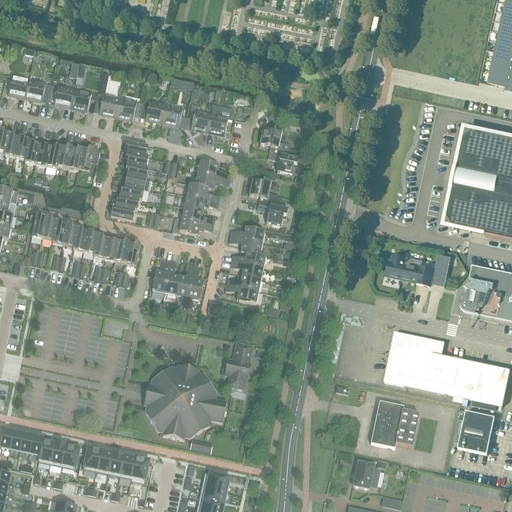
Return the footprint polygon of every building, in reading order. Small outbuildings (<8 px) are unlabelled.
[(511,90),(511,0),(508,0),(490,86),(510,90),(511,90)] [(26,51),(25,57),(34,59),(35,52),(26,51)] [(72,66),(69,80),(76,81),(79,67),(72,66)] [(102,76),(100,83),(107,84),(108,79),(109,77),(102,76)] [(8,99),(25,102),(29,82),(13,78),(8,99)] [(29,82),(25,102),(42,106),(46,85),(29,82)] [(181,83),(179,91),(185,92),(192,94),(194,86),(181,83)] [(52,88),(49,102),(54,104),(54,108),(70,112),(75,91),(58,88),(58,89),(52,88)] [(75,91),(70,112),(87,115),(92,95),(75,91)] [(97,97),(96,103),(102,105),(99,117),(99,118),(116,121),(119,109),(120,101),(104,98),(103,97),(103,98),(97,96),(97,97)] [(119,109),(116,121),(133,125),(134,120),(135,113),(141,114),(143,107),(137,106),(137,104),(120,101),(119,109)] [(143,107),(141,114),(147,115),(146,122),(146,123),(162,127),(166,106),(150,103),(150,104),(143,103),(143,107)] [(166,106),(162,127),(179,130),(185,131),(187,120),(181,119),(183,110),(166,106)] [(187,120),(185,131),(191,132),(191,133),(208,136),(212,116),(201,114),(202,109),(192,107),(189,121),(187,120)] [(212,116),(208,136),(224,140),(225,138),(226,133),(228,122),(232,123),(233,117),(231,113),(223,112),(213,110),(212,116)] [(273,113),(267,117),(270,123),(278,118),(276,115),(274,112),(273,113)] [(271,150),(269,156),(280,158),(282,152),(289,154),(290,147),(280,145),(282,134),(271,131),(270,134),(263,133),(260,148),(271,150)] [(0,133),(0,155),(5,157),(9,137),(4,136),(4,134),(0,133)] [(446,217),(445,219),(446,219),(446,222),(447,224),(448,226),(450,228),(452,229),(452,230),(454,230),(455,229),(466,232),(466,233),(469,233),(469,232),(477,234),(480,235),(485,236),(484,237),(491,238),(494,239),(508,242),(511,242),(511,140),(511,141),(511,142),(500,139),(500,138),(498,138),(497,139),(489,137),(489,136),(487,136),(487,137),(475,134),(475,133),(472,133),(472,134),(470,133),(468,134),(465,135),(464,137),(463,140),(462,139),(462,142),(463,142),(460,154),(459,154),(459,156),(460,156),(457,168),(456,168),(454,180),(451,191),(452,191),(450,203),(449,202),(448,205),(449,205),(447,217),(446,217)] [(9,137),(5,157),(4,159),(15,161),(20,139),(9,137)] [(20,139),(15,161),(25,163),(29,144),(24,143),(25,140),(20,139)] [(29,144),(25,163),(25,166),(35,168),(40,149),(35,147),(35,145),(29,144)] [(128,152),(127,157),(146,161),(148,150),(127,146),(125,151),(128,152)] [(40,149),(35,168),(46,170),(50,151),(40,149)] [(61,151),(57,170),(68,172),(72,150),(67,149),(67,152),(61,151)] [(50,151),(46,170),(57,172),(57,170),(61,151),(56,150),(56,152),(50,151)] [(72,150),(68,172),(79,174),(79,172),(83,153),(72,150)] [(83,153),(79,172),(90,174),(91,165),(97,167),(100,154),(89,151),(88,154),(83,153)] [(288,158),(289,154),(282,152),(280,158),(269,156),(268,162),(279,165),(277,176),(292,179),(294,171),(297,172),(299,161),(288,158)] [(128,163),(127,168),(147,172),(149,161),(146,161),(127,157),(126,162),(128,163)] [(200,165),(197,177),(229,183),(231,178),(216,175),(217,168),(200,165)] [(171,166),(169,176),(173,177),(175,178),(177,167),(171,166)] [(128,174),(127,179),(146,183),(149,172),(147,172),(127,168),(126,173),(128,174)] [(197,177),(195,188),(195,189),(206,191),(206,192),(211,193),(213,186),(228,189),(229,183),(197,177)] [(127,179),(125,189),(144,194),(149,195),(151,184),(146,183),(127,179)] [(260,201),(258,207),(270,209),(271,203),(278,204),(279,198),(269,196),(271,185),(261,182),(260,185),(252,183),(249,198),(260,201)] [(189,187),(187,199),(219,206),(220,200),(205,197),(206,192),(206,191),(195,189),(195,188),(189,187)] [(120,200),(140,204),(142,204),(144,194),(125,189),(123,195),(121,194),(120,200)] [(0,203),(16,207),(18,195),(0,191),(0,203)] [(187,199),(184,211),(201,215),(202,209),(217,212),(219,206),(187,199)] [(117,204),(116,210),(135,214),(138,214),(140,204),(120,200),(119,205),(117,204)] [(0,216),(8,218),(14,219),(16,207),(0,203),(0,216)] [(277,209),(278,204),(271,203),(270,209),(258,207),(257,213),(268,216),(266,226),(281,230),(283,219),(287,220),(288,211),(277,209)] [(133,225),(135,214),(116,210),(114,215),(112,214),(111,220),(133,225)] [(184,211),(182,223),(214,230),(215,224),(200,221),(201,215),(184,211)] [(0,228),(11,231),(14,219),(8,218),(0,216),(0,228)] [(149,217),(146,229),(146,230),(152,231),(155,218),(149,217)] [(36,218),(32,240),(42,242),(47,220),(42,219),(36,218)] [(47,220),(42,242),(53,244),(57,225),(52,224),(52,221),(47,220)] [(213,236),(214,230),(182,223),(176,222),(173,236),(180,238),(181,235),(196,238),(197,232),(213,236)] [(57,225),(53,244),(52,247),(63,249),(67,227),(57,225)] [(67,227),(63,249),(73,251),(77,232),(72,230),(73,228),(67,227)] [(0,240),(3,241),(3,242),(9,243),(11,231),(0,228),(0,240)] [(232,234),(231,240),(262,247),(265,235),(245,231),(244,237),(232,234)] [(77,232),(73,251),(73,253),(84,256),(88,234),(77,232)] [(88,234),(84,256),(94,258),(98,238),(93,237),(94,235),(88,234)] [(98,238),(94,258),(93,260),(104,263),(108,243),(103,242),(104,239),(98,238)] [(240,255),(243,256),(246,256),(260,259),(262,247),(231,240),(229,246),(242,249),(240,255)] [(108,243),(104,263),(115,265),(119,245),(108,243)] [(119,245),(115,265),(125,267),(130,245),(125,244),(124,246),(119,245)] [(130,245),(125,267),(136,269),(141,247),(130,245)] [(31,268),(37,269),(40,256),(34,255),(31,268)] [(40,256),(37,269),(43,271),(45,257),(40,256)] [(233,259),(232,265),(264,272),(266,260),(260,259),(246,256),(245,262),(233,259)] [(391,264),(389,263),(386,279),(415,286),(429,289),(433,272),(418,269),(418,270),(404,267),(406,260),(392,257),(391,264)] [(55,259),(52,272),(58,274),(61,261),(55,259)] [(61,261),(58,274),(64,275),(66,262),(61,261)] [(152,294),(164,297),(171,265),(165,263),(162,276),(156,275),(152,294)] [(171,265),(164,297),(168,297),(167,302),(175,304),(176,299),(180,280),(174,279),(177,266),(171,265)] [(243,273),(242,279),(261,284),(264,272),(232,265),(231,271),(243,273)] [(75,266),(73,279),(79,281),(81,268),(75,266)] [(81,268),(79,281),(84,282),(87,269),(81,268)] [(180,280),(176,299),(188,302),(194,269),(189,268),(186,281),(180,280)] [(511,276),(471,268),(468,285),(464,291),(468,294),(466,296),(464,295),(461,300),(459,302),(459,304),(459,307),(459,309),(461,312),(464,315),(466,316),(469,317),(479,319),(479,316),(511,323),(511,276)] [(194,269),(188,302),(200,304),(204,285),(198,284),(200,271),(194,269)] [(97,271),(94,283),(94,284),(100,285),(102,272),(97,271)] [(102,272),(100,285),(105,286),(108,273),(102,272)] [(118,275),(115,288),(121,289),(123,276),(118,275)] [(123,276),(121,289),(126,290),(129,278),(123,276)] [(228,283),(227,288),(259,295),(261,284),(242,279),(240,285),(228,283)] [(237,303),(239,304),(256,307),(259,295),(227,288),(226,294),(238,297),(237,303)] [(210,305),(208,318),(219,320),(222,308),(210,305)] [(265,311),(264,317),(278,320),(280,314),(265,311)] [(453,399),(453,403),(462,405),(463,401),(502,409),(510,373),(441,359),(444,345),(394,335),(384,384),(453,399)] [(228,362),(225,378),(230,379),(227,390),(243,393),(246,382),(247,383),(250,367),(249,367),(253,350),(237,346),(233,363),(228,362)] [(146,398),(144,409),(147,410),(145,415),(158,435),(164,436),(163,439),(184,444),(184,441),(190,442),(210,429),(211,424),(222,426),(227,405),(215,403),(216,397),(204,378),(198,377),(199,373),(178,369),(177,372),(172,371),(152,383),(151,389),(148,388),(146,398)] [(350,392),(337,389),(336,395),(348,398),(350,392)] [(380,405),(371,447),(395,452),(396,448),(412,452),(416,434),(420,418),(404,414),(404,410),(380,405)] [(487,457),(495,420),(465,414),(457,451),(487,457)] [(3,432),(0,447),(0,450),(10,452),(14,434),(3,432)] [(14,434),(10,452),(20,455),(24,436),(14,434)] [(24,436),(20,455),(30,457),(34,438),(24,436)] [(34,438),(30,457),(39,459),(43,443),(44,443),(44,441),(44,440),(34,438)] [(39,459),(39,463),(51,466),(55,445),(44,443),(43,443),(39,459)] [(192,443),(190,452),(211,457),(213,447),(192,443)] [(55,445),(51,466),(62,468),(67,448),(55,445)] [(67,448),(62,468),(76,471),(80,451),(67,448)] [(87,452),(83,472),(95,475),(96,475),(101,452),(100,452),(96,451),(88,450),(87,452)] [(101,452),(96,475),(108,478),(113,455),(101,452)] [(113,455),(108,478),(120,480),(125,457),(113,455)] [(125,457),(120,480),(131,483),(130,485),(131,485),(136,460),(125,457)] [(136,461),(132,481),(145,484),(150,463),(136,461)] [(378,463),(376,470),(385,472),(387,465),(378,463)] [(358,465),(353,489),(369,492),(370,489),(376,490),(379,473),(373,472),(374,469),(358,465)] [(0,474),(0,485),(8,487),(11,477),(0,474)] [(205,476),(202,489),(206,490),(227,495),(229,487),(230,481),(209,476),(205,476)] [(0,485),(0,496),(6,497),(8,487),(0,485)] [(202,489),(199,503),(203,504),(224,508),(225,502),(225,503),(227,495),(206,490),(202,489)] [(401,511),(403,504),(383,500),(381,509),(393,511),(401,511)] [(199,503),(197,511),(222,511),(224,508),(203,504),(199,503)]
